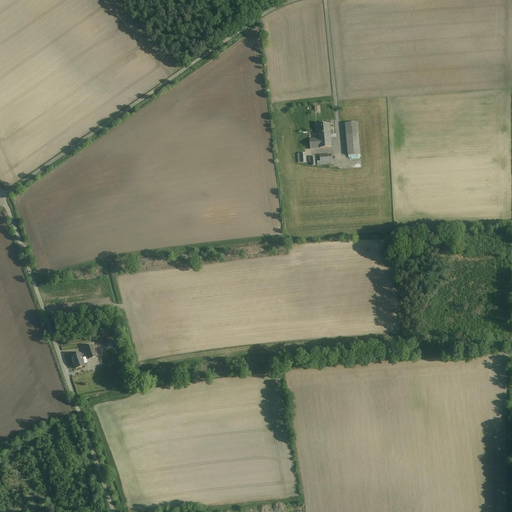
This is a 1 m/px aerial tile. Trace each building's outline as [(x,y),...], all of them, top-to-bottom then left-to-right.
[(357,122),(344,123),(348,156),(360,154),(357,122)] [(329,124),(317,125),(319,138),(330,137),(329,124)] [(319,138),(310,139),(311,149),(331,147),(330,137),(319,138)] [(92,346),(85,348),(87,354),(94,352),(92,346)] [(82,358),(80,354),(71,357),(75,369),(84,366),(81,359),(82,358)]
